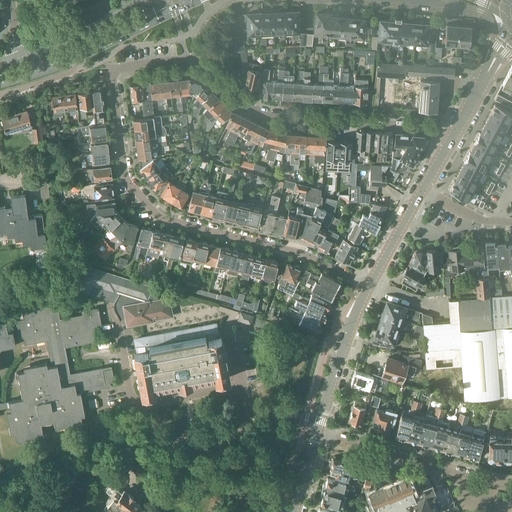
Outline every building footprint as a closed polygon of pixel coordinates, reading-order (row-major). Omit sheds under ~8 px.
[(265,12),(261,12),(262,34),(274,33),(273,10),(265,11),(265,12)] [(287,32),(286,11),(281,11),(281,10),(273,10),(274,33),(287,32)] [(286,11),(287,32),(293,32),(293,39),(299,39),(299,26),(301,26),(300,20),(301,20),(301,12),(295,12),(295,11),(286,11)] [(262,34),(261,12),(252,13),(252,14),(246,14),(246,23),(247,23),(247,29),(249,29),(249,41),(256,41),(255,34),(262,34)] [(327,43),(327,40),(329,14),(317,13),(316,33),(323,34),(322,43),(327,43)] [(332,34),(340,35),(341,15),(329,14),(327,40),(332,41),(332,34)] [(346,45),(350,45),(353,16),(341,15),(340,35),(347,36),(346,45)] [(353,16),(350,45),(355,46),(355,37),(363,37),(363,34),(371,34),(372,24),(364,23),(365,17),(353,16)] [(391,40),(393,19),(387,19),(385,21),(381,20),(380,26),(379,29),(377,29),(377,34),(379,34),(379,36),(380,36),(379,42),(384,42),(384,44),(391,45),(391,40)] [(403,44),(405,23),(400,22),(399,20),(393,19),(391,40),(398,41),(398,43),(403,44)] [(409,42),(415,42),(417,22),(411,21),(409,23),(405,23),(403,44),(409,44),(409,42)] [(417,22),(415,42),(421,43),(421,45),(427,46),(428,39),(429,40),(429,29),(429,25),(425,24),(423,22),(417,22)] [(458,45),(459,26),(446,24),(446,31),(447,31),(446,47),(451,47),(451,44),(458,45)] [(472,27),(459,26),(458,45),(464,45),(464,50),(469,50),(470,35),(472,35),(472,27)] [(378,37),(371,36),(369,49),(377,49),(378,37)] [(241,51),(246,50),(246,48),(245,48),(244,41),(241,41),(234,41),(235,52),(241,51)] [(373,64),(375,51),(354,49),(353,56),(366,57),(365,64),(373,64)] [(257,90),(262,67),(258,66),(258,64),(251,62),(245,85),(246,85),(246,86),(252,88),(252,89),(257,90)] [(454,79),(455,68),(378,62),(376,76),(405,78),(406,75),(421,76),(418,110),(437,112),(440,85),(442,85),(444,83),(445,78),(454,79)] [(502,84),(511,88),(511,64),(511,65),(508,72),(508,73),(502,84)] [(322,101),(324,67),(319,66),(318,84),(314,83),(313,100),(322,101)] [(324,66),(324,67),(322,101),(333,101),(334,84),(333,84),(334,79),(328,79),(328,73),(328,67),(324,66)] [(343,102),(344,68),(343,68),(343,67),(340,67),(339,85),(334,84),(333,101),(343,102)] [(352,103),(353,86),(348,85),(348,73),(348,68),(344,68),(343,102),(352,103)] [(262,97),(272,98),(273,81),(269,81),(270,69),(264,69),(263,75),(262,97)] [(282,98),(284,70),(278,69),(277,81),(273,81),(272,98),(282,98)] [(292,99),(293,82),(294,75),(289,75),(289,70),(284,70),(282,98),(292,99)] [(302,100),(304,71),(299,70),(299,82),(293,82),(292,99),(302,100)] [(310,72),(304,71),(302,100),(313,100),(314,83),(307,83),(308,80),(310,80),(310,72)] [(193,93),(194,94),(204,84),(203,82),(192,78),(189,79),(191,93),(193,93)] [(179,80),(183,111),(187,110),(186,101),(186,94),(191,93),(189,79),(179,80)] [(354,86),(353,86),(352,103),(367,103),(368,86),(368,80),(355,79),(354,86)] [(170,81),(172,95),(177,95),(178,102),(179,111),(183,111),(179,80),(170,81)] [(160,82),(163,109),(168,109),(167,103),(166,96),(172,95),(170,81),(160,82)] [(150,84),(152,98),(157,97),(158,104),(159,110),(163,109),(160,82),(150,84)] [(145,100),(147,118),(154,117),(152,98),(150,84),(145,84),(145,92),(144,92),(143,87),(141,87),(141,85),(130,86),(132,101),(133,101),(134,104),(139,104),(139,101),(145,100)] [(196,106),(195,108),(211,91),(204,84),(194,94),(198,98),(193,103),(196,106)] [(95,125),(105,123),(104,116),(100,116),(99,110),(104,110),(102,89),(92,90),(92,91),(91,91),(93,106),(95,125)] [(93,106),(91,91),(78,92),(81,117),(86,116),(85,107),(93,106)] [(204,104),(208,108),(219,98),(211,91),(195,108),(192,115),(197,117),(200,109),(199,109),(204,104)] [(76,93),(64,94),(66,109),(70,109),(71,113),(78,112),(76,93)] [(66,109),(64,94),(52,96),(54,115),(62,114),(61,110),(66,109)] [(207,124),(225,105),(219,98),(208,108),(203,114),(207,117),(202,122),(206,126),(207,124)] [(511,114),(511,113),(495,104),(490,114),(507,123),(511,114)] [(225,105),(207,124),(206,126),(205,129),(208,130),(214,124),(213,123),(218,118),(222,122),(231,114),(232,111),(225,105)] [(7,133),(31,125),(27,111),(2,118),(7,133)] [(229,142),(243,117),(234,112),(226,127),(231,129),(225,140),(225,141),(229,142)] [(490,114),(485,124),(502,133),(507,123),(490,114)] [(161,116),(154,117),(147,118),(133,120),(135,130),(162,126),(161,116)] [(238,133),(243,136),(251,121),(250,121),(250,119),(247,118),(246,118),(243,117),(229,142),(229,143),(233,144),(238,133)] [(244,155),(260,125),(257,124),(256,122),(254,121),(252,121),(251,121),(243,136),(248,138),(241,153),(244,155)] [(79,131),(79,135),(106,132),(105,123),(95,125),(88,126),(81,126),(82,131),(79,131)] [(480,133),(498,143),(503,134),(502,133),(485,124),(480,133)] [(164,125),(162,126),(135,130),(136,140),(166,135),(165,134),(167,133),(166,128),(164,127),(164,125)] [(256,142),(262,145),(268,130),(260,125),(244,155),(245,155),(243,158),(244,158),(243,160),(246,161),(247,160),(256,142)] [(43,142),(41,128),(32,129),(34,143),(43,142)] [(269,147),(265,158),(270,160),(277,132),(268,130),(262,145),(269,147)] [(364,161),(366,132),(357,131),(356,149),(361,150),(360,156),(359,155),(359,161),(363,161),(364,161)] [(79,135),(78,135),(78,139),(82,138),(82,143),(107,140),(106,132),(79,135)] [(278,149),(284,151),(287,134),(277,132),(270,160),(274,161),(278,149)] [(363,164),(369,164),(369,156),(369,150),(373,151),(375,132),(366,132),(364,161),(363,161),(363,164)] [(382,163),(384,133),(375,132),(373,151),(378,151),(377,156),(376,164),(381,165),(382,163)] [(384,133),(382,163),(386,163),(387,151),(391,151),(393,133),(384,133)] [(499,144),(498,143),(480,133),(475,143),(494,153),(499,144)] [(294,164),(295,164),(296,135),(287,134),(284,151),(291,152),(290,163),(290,170),(294,170),(294,164)] [(300,152),(305,153),(306,135),(305,135),(304,134),(301,134),(300,135),(296,135),(295,164),(299,164),(300,152)] [(382,174),(388,175),(389,173),(392,169),(397,172),(397,171),(398,170),(400,171),(404,172),(407,169),(410,164),(412,165),(426,139),(424,136),(396,134),(391,165),(382,165),(382,174)] [(163,145),(163,146),(170,145),(170,141),(166,142),(166,135),(136,140),(137,149),(163,145)] [(314,165),(316,136),(312,136),(311,135),(308,135),(307,136),(306,135),(305,153),(310,153),(310,165),(314,165)] [(325,137),(316,136),(314,165),(318,165),(319,153),(324,154),(325,137)] [(59,138),(50,139),(51,147),(60,146),(59,138)] [(90,147),(91,153),(108,151),(107,140),(82,143),(83,148),(90,147)] [(328,140),(325,170),(337,171),(340,141),(328,140)] [(340,141),(337,171),(349,172),(352,141),(340,141)] [(191,151),(189,142),(183,143),(184,152),(191,151)] [(494,153),(475,143),(470,152),(489,163),(494,153)] [(163,150),(163,146),(163,145),(137,149),(139,159),(153,157),(152,152),(159,151),(163,150)] [(109,162),(108,151),(91,153),(92,164),(109,162)] [(202,157),(209,159),(210,154),(199,151),(198,155),(202,157)] [(489,163),(470,152),(465,162),(483,172),(484,172),(489,163)] [(147,179),(165,166),(166,165),(160,157),(139,161),(140,170),(141,171),(140,171),(143,176),(144,175),(147,179)] [(207,164),(209,159),(202,157),(200,161),(199,167),(204,168),(206,163),(207,164)] [(465,162),(460,172),(478,181),(483,172),(465,162)] [(353,163),(351,163),(349,199),(349,202),(370,204),(371,194),(360,193),(361,181),(356,181),(355,180),(355,176),(353,176),(353,163)] [(369,164),(363,164),(356,163),(356,170),(368,171),(368,169),(371,169),(370,184),(387,185),(388,175),(382,174),(382,165),(381,165),(376,164),(369,164)] [(91,181),(111,179),(110,166),(90,169),(91,181)] [(171,175),(165,166),(147,179),(150,184),(153,188),(154,188),(154,189),(167,179),(166,178),(171,175)] [(45,169),(37,170),(41,198),(50,197),(45,169)] [(392,169),(389,173),(392,175),(391,177),(395,180),(399,173),(397,171),(397,172),(392,169)] [(455,181),(473,191),(478,181),(460,172),(455,181)] [(247,173),(245,180),(252,182),(254,175),(247,173)] [(206,187),(207,182),(209,175),(205,174),(200,193),(193,191),(188,208),(190,208),(189,210),(194,211),(195,210),(200,211),(204,194),(206,188),(206,187)] [(258,176),(256,183),(260,184),(265,182),(266,178),(258,176)] [(171,202),(184,180),(180,178),(175,186),(169,182),(168,184),(166,182),(157,190),(162,192),(160,196),(171,202)] [(184,180),(171,202),(181,208),(189,194),(183,190),(186,186),(185,185),(188,180),(185,178),(184,180)] [(294,189),(296,183),(285,180),(284,182),(283,182),(282,187),(283,187),(284,186),(294,189)] [(473,191),(455,181),(449,191),(468,201),(473,191)] [(88,190),(90,200),(114,197),(112,184),(100,185),(100,183),(88,185),(79,186),(79,191),(88,190)] [(317,203),(317,202),(305,199),(308,186),(296,183),(294,189),(288,215),(283,233),(295,236),(296,235),(300,236),(301,236),(312,215),(316,206),(317,203)] [(305,199),(317,202),(317,189),(308,186),(305,199)] [(23,238),(23,243),(30,242),(31,247),(36,246),(37,251),(36,251),(38,268),(50,266),(43,213),(28,215),(25,194),(10,196),(12,208),(6,209),(5,206),(0,207),(0,231),(8,231),(8,236),(15,235),(16,239),(23,238)] [(210,214),(212,214),(216,197),(204,194),(200,211),(205,212),(205,214),(210,215),(210,214)] [(272,230),(276,213),(280,197),(272,195),(268,211),(264,210),(260,227),(272,230)] [(217,216),(223,217),(227,200),(216,197),(212,214),(213,214),(212,216),(217,217),(217,216)] [(326,197),(323,209),(329,210),(332,198),(326,197)] [(332,198),(329,210),(335,211),(338,200),(332,198)] [(250,205),(246,223),(251,224),(251,225),(255,227),(256,225),(257,226),(262,208),(263,202),(252,199),(250,205)] [(233,219),(234,220),(239,203),(227,200),(223,217),(228,218),(228,220),(233,221),(233,219)] [(96,208),(96,214),(110,213),(112,214),(116,210),(115,210),(114,201),(86,205),(87,210),(96,208)] [(239,203),(234,220),(235,220),(235,222),(240,223),(241,221),(246,223),(250,205),(239,203)] [(367,227),(371,229),(375,231),(379,223),(379,222),(382,216),(381,216),(387,205),(375,204),(368,216),(363,214),(361,218),(353,214),(351,219),(352,219),(355,221),(356,221),(367,227)] [(323,217),(325,213),(326,211),(323,209),(323,210),(316,206),(312,215),(301,236),(311,241),(312,238),(311,237),(314,233),(315,234),(318,229),(316,228),(317,227),(318,227),(319,225),(323,217)] [(102,225),(108,231),(122,217),(116,210),(112,214),(110,213),(96,214),(97,214),(90,221),(85,226),(87,227),(92,223),(95,226),(101,226),(102,225)] [(326,213),(325,213),(323,217),(319,225),(318,227),(317,227),(316,228),(318,229),(315,234),(314,233),(311,237),(312,238),(311,241),(319,246),(328,228),(328,227),(324,225),(327,220),(327,219),(330,213),(326,212),(326,213)] [(272,230),(283,233),(288,215),(276,213),(272,230)] [(334,216),(328,227),(328,228),(319,246),(329,251),(338,234),(338,233),(339,233),(334,231),(340,219),(334,216)] [(126,229),(125,228),(129,224),(122,217),(108,231),(113,236),(108,242),(102,237),(88,251),(91,255),(96,250),(105,259),(121,242),(126,229)] [(369,234),(371,229),(367,227),(356,221),(355,221),(352,219),(346,230),(350,232),(347,237),(359,242),(364,233),(366,235),(369,234)] [(137,226),(129,224),(125,228),(126,229),(121,242),(123,241),(128,242),(126,250),(131,252),(137,226)] [(148,247),(153,230),(141,227),(137,244),(134,257),(138,258),(139,252),(147,254),(148,247)] [(148,247),(160,250),(165,233),(153,230),(148,247)] [(164,259),(168,260),(174,235),(165,233),(160,250),(159,252),(165,254),(164,259)] [(184,238),(174,235),(168,260),(166,267),(170,268),(172,261),(173,256),(179,257),(184,238)] [(193,258),(197,241),(186,238),(181,256),(180,260),(192,263),(193,258)] [(349,262),(358,246),(343,239),(335,255),(349,262)] [(193,258),(204,261),(209,244),(197,241),(193,258)] [(499,267),(497,244),(496,242),(485,243),(488,265),(488,268),(499,267)] [(511,271),(508,245),(508,243),(497,244),(499,267),(500,276),(511,275),(511,274),(511,271)] [(204,261),(216,264),(220,247),(209,244),(204,261)] [(491,296),(488,268),(488,265),(483,266),(482,248),(469,249),(469,245),(462,246),(447,248),(447,251),(449,251),(450,257),(446,257),(448,270),(451,270),(465,269),(465,268),(477,267),(479,278),(476,278),(477,297),(491,296)] [(216,264),(227,267),(231,250),(220,247),(216,264)] [(427,251),(422,252),(421,252),(422,262),(428,262),(429,268),(428,268),(429,269),(438,268),(437,267),(443,266),(443,251),(439,252),(439,250),(436,250),(436,249),(427,250),(427,251)] [(231,250),(227,267),(238,270),(243,253),(231,250)] [(411,263),(408,267),(423,276),(423,275),(427,268),(428,268),(429,268),(428,262),(422,262),(421,252),(422,252),(422,250),(416,251),(409,262),(411,263)] [(254,256),(243,253),(238,270),(237,276),(248,279),(250,273),(254,256)] [(261,276),(266,258),(254,256),(250,273),(261,276)] [(120,257),(118,266),(122,267),(127,262),(128,259),(120,257)] [(266,258),(261,276),(273,279),(278,261),(266,258)] [(296,265),(294,266),(287,263),(284,270),(285,271),(280,282),(285,284),(286,280),(288,281),(289,279),(295,281),(296,281),(301,269),(300,269),(300,266),(296,265)] [(126,316),(127,324),(127,325),(151,320),(151,319),(171,315),(168,298),(158,300),(156,292),(150,290),(151,287),(80,264),(72,288),(83,292),(82,294),(113,302),(113,305),(113,306),(114,308),(114,310),(114,311),(119,320),(126,316)] [(424,276),(423,275),(423,276),(408,267),(407,266),(402,274),(404,275),(401,280),(416,288),(418,283),(420,284),(424,276)] [(304,269),(302,273),(335,291),(337,288),(339,287),(341,284),(340,282),(320,271),(318,276),(304,269)] [(334,293),(335,291),(302,273),(299,278),(313,285),(311,289),(331,299),(334,298),(335,296),(334,293)] [(152,281),(152,283),(159,284),(160,278),(153,276),(152,281)] [(196,293),(198,288),(198,286),(191,284),(190,291),(196,293)] [(292,297),(326,312),(327,309),(329,308),(331,305),(330,302),(311,294),(309,299),(300,295),(302,292),(296,289),(292,297)] [(502,296),(501,289),(490,289),(491,297),(502,296)] [(244,295),(243,301),(241,306),(253,310),(256,298),(257,293),(254,292),(252,297),(244,295)] [(230,302),(231,298),(232,296),(221,293),(220,295),(219,299),(230,302)] [(451,322),(433,323),(433,316),(422,313),(423,326),(423,331),(425,351),(425,358),(426,368),(462,365),(464,399),(499,397),(499,396),(508,395),(508,396),(511,395),(511,294),(502,296),(491,297),(449,300),(451,322)] [(326,317),(325,314),(326,312),(292,297),(291,300),(295,302),(294,304),(300,307),(298,312),(321,322),(322,321),(324,320),(326,317)] [(240,310),(241,306),(243,301),(237,299),(231,298),(230,302),(230,303),(234,304),(233,308),(240,310)] [(383,314),(402,320),(406,308),(387,301),(385,308),(384,307),(382,313),(383,314)] [(0,407),(10,405),(11,411),(6,412),(10,435),(15,434),(16,441),(17,442),(18,443),(19,443),(20,443),(21,443),(21,442),(22,442),(22,441),(22,440),(22,439),(43,435),(41,420),(53,418),(55,428),(76,424),(76,425),(77,425),(78,426),(79,426),(80,426),(81,426),(81,425),(82,425),(82,424),(82,423),(82,422),(81,416),(85,415),(81,392),(96,389),(95,385),(114,381),(112,368),(103,370),(102,367),(70,373),(65,347),(98,341),(95,326),(102,325),(98,307),(81,310),(82,314),(60,318),(58,310),(52,312),(50,303),(21,309),(23,319),(16,320),(19,338),(23,337),(25,345),(46,341),(51,366),(47,367),(47,362),(23,367),(24,371),(17,372),(16,372),(16,373),(15,374),(15,375),(15,376),(15,377),(16,377),(16,378),(17,378),(18,378),(19,378),(22,398),(0,402),(0,370),(1,371),(0,367),(0,349),(1,348),(15,345),(13,331),(8,331),(6,320),(5,320),(0,321),(0,407)] [(269,313),(267,319),(281,323),(283,318),(273,315),(275,307),(271,306),(269,313)] [(321,324),(321,322),(298,312),(294,310),(288,307),(286,312),(301,318),(299,324),(317,332),(317,331),(320,330),(321,327),(321,324)] [(251,323),(253,316),(241,312),(239,319),(251,323)] [(379,325),(398,331),(402,320),(383,314),(381,319),(380,319),(378,325),(379,325)] [(253,327),(252,329),(274,336),(277,324),(256,317),(253,327)] [(218,338),(216,330),(215,324),(136,339),(138,353),(134,353),(141,390),(142,390),(142,393),(144,394),(152,393),(153,391),(155,390),(158,392),(176,388),(180,386),(191,384),(194,385),(213,382),(216,379),(217,379),(219,380),(227,379),(229,376),(221,337),(218,338)] [(393,348),(398,331),(379,325),(377,331),(376,331),(372,343),(379,345),(378,346),(393,348)] [(421,360),(407,356),(403,354),(400,361),(387,357),(381,375),(401,381),(405,371),(412,374),(415,366),(419,367),(421,360)] [(284,356),(280,360),(289,369),(293,365),(284,356)] [(373,374),(373,376),(355,371),(351,383),(360,386),(362,389),(365,390),(368,389),(374,391),(377,383),(383,382),(384,378),(373,374)] [(373,395),(370,404),(378,407),(380,397),(373,395)] [(361,424),(365,408),(366,404),(355,400),(354,404),(349,421),(361,424)] [(415,411),(417,401),(413,400),(411,410),(410,409),(409,413),(402,411),(395,434),(407,438),(414,414),(415,411)] [(442,448),(449,424),(449,423),(449,422),(442,420),(443,419),(446,409),(441,408),(438,418),(431,444),(442,448)] [(393,424),(396,412),(386,409),(385,412),(376,409),(373,419),(374,419),(373,422),(376,426),(378,427),(378,429),(387,432),(390,424),(393,424)] [(461,424),(462,424),(464,414),(460,413),(457,423),(456,422),(455,426),(449,424),(442,448),(454,451),(461,424)] [(426,418),(414,414),(407,438),(419,441),(426,418)] [(426,415),(426,418),(419,441),(431,444),(438,418),(433,417),(426,415)] [(473,427),(462,424),(461,424),(454,451),(466,454),(473,428),(473,427)] [(483,446),(486,436),(484,436),(485,431),(473,428),(466,454),(478,457),(481,445),(483,446)] [(503,462),(504,437),(496,437),(486,436),(483,446),(489,446),(488,458),(494,458),(494,461),(496,463),(501,463),(503,462)] [(511,437),(504,437),(503,462),(504,463),(506,463),(507,464),(509,464),(511,462),(511,461),(511,436),(511,437)] [(330,460),(329,464),(331,466),(331,467),(330,471),(336,473),(335,476),(348,479),(349,476),(355,478),(358,464),(353,463),(351,460),(347,459),(344,461),(333,458),(330,460)] [(116,485),(128,469),(115,459),(103,474),(110,479),(109,480),(116,485)] [(70,469),(58,480),(63,485),(75,475),(70,469)] [(438,498),(435,493),(432,484),(414,491),(407,475),(369,491),(372,499),(367,501),(372,511),(377,509),(377,511),(435,511),(438,511),(433,500),(438,498)] [(322,490),(347,496),(349,488),(344,487),(346,483),(339,481),(339,480),(333,478),(333,479),(327,478),(326,483),(323,485),(322,490)] [(122,493),(117,489),(116,488),(110,495),(113,497),(107,505),(117,511),(116,511),(134,511),(140,505),(132,499),(133,497),(124,490),(122,493)] [(345,504),(347,496),(322,490),(321,495),(322,498),(321,503),(326,504),(326,505),(333,507),(333,506),(343,509),(345,504)]
